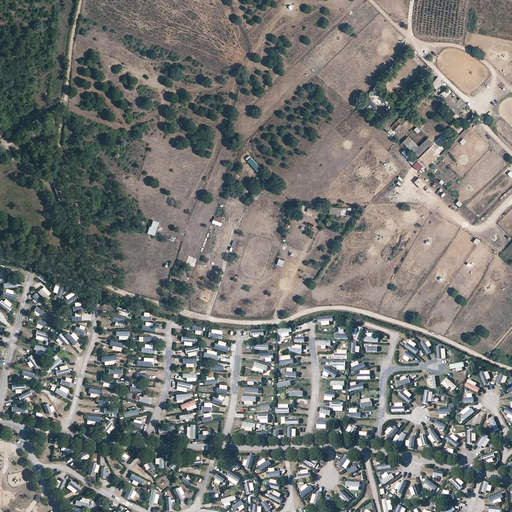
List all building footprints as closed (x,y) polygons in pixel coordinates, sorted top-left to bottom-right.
[(439,88),(444,83),(438,78),(433,83),(439,88)] [(448,88),(439,96),(456,115),(467,106),(460,98),(457,100),(451,93),(452,92),(448,88)] [(391,128),(396,133),(407,122),(401,116),(391,128)] [(439,154),(431,145),(420,157),(428,165),(439,154)] [(51,178),(52,183),(58,202),(65,200),(59,182),(62,181),(60,175),(51,178)] [(148,234),(155,236),(159,222),(151,220),(148,234)] [(195,265),(197,259),(189,256),(187,263),(195,265)] [(14,272),(1,278),(4,284),(16,278),(14,272)] [(40,273),(37,277),(47,284),(50,280),(40,273)] [(35,292),(48,301),(52,296),(39,287),(35,292)] [(68,304),(79,293),(74,288),(64,300),(68,304)] [(32,300),(44,310),(48,305),(36,295),(32,300)] [(113,312),(129,316),(130,309),(115,305),(113,312)] [(31,314),(46,319),(48,313),(33,308),(31,314)] [(138,319),(154,321),(155,315),(139,312),(138,319)] [(110,322),(125,326),(127,320),(112,316),(110,322)] [(48,320),(32,318),(31,325),(47,327),(48,320)] [(90,324),(75,321),(74,328),(89,331),(90,324)] [(136,328),(152,331),(153,325),(137,322),(136,328)] [(185,330),(200,333),(202,326),(186,324),(185,330)] [(359,339),(361,325),(354,324),(352,338),(359,339)] [(286,343),(293,328),(287,326),(280,340),(286,343)] [(47,331),(32,328),(31,335),(46,337),(47,331)] [(207,335),(223,337),(224,331),(208,328),(207,335)] [(80,343),(71,330),(65,334),(74,347),(80,343)] [(138,340),(154,343),(155,336),(140,333),(138,340)] [(50,340),(64,347),(67,341),(53,334),(50,340)] [(183,342),(198,345),(200,339),(184,336),(183,342)] [(211,347),(227,350),(228,343),(212,340),(211,347)] [(404,346),(417,354),(421,348),(407,340),(404,346)] [(421,343),(428,357),(434,353),(427,340),(421,343)] [(350,345),(358,358),(364,355),(355,341),(350,345)] [(138,350),(154,353),(155,346),(139,344),(138,350)] [(31,352),(47,356),(48,349),(33,345),(31,352)] [(24,355),(32,369),(37,366),(30,352),(24,355)] [(204,358),(220,361),(221,355),(206,352),(204,358)] [(400,357),(414,365),(417,360),(404,352),(400,357)] [(49,367),(63,358),(59,353),(46,361),(49,367)] [(137,363),(152,366),(154,360),(138,357),(137,363)] [(180,365),(196,368),(197,362),(181,359),(180,365)] [(57,375),(70,368),(67,362),(53,370),(57,375)] [(207,369),(223,372),(224,366),(208,363),(207,369)] [(449,374),(465,372),(464,366),(448,368),(449,374)] [(13,373),(28,378),(30,371),(15,367),(13,373)] [(180,376),(196,379),(197,373),(181,370),(180,376)] [(135,377),(151,380),(152,374),(136,371),(135,377)] [(506,373),(500,371),(496,385),(503,387),(506,373)] [(489,373),(483,374),(487,388),(493,386),(489,373)] [(204,382),(219,383),(220,377),(204,375),(204,382)] [(413,375),(398,380),(400,386),(415,381),(413,375)] [(58,383),(74,385),(75,379),(59,376),(58,383)] [(119,379),(103,377),(102,383),(118,386),(119,379)] [(456,390),(446,378),(441,383),(451,395),(456,390)] [(469,383),(481,391),(485,386),(474,378),(469,383)] [(28,380),(13,387),(16,393),(31,386),(28,380)] [(176,387),(191,390),(192,383),(177,381),(176,387)] [(129,389),(145,392),(146,385),(130,382),(129,389)] [(511,390),(511,382),(502,390),(506,395),(511,390)] [(70,393),(56,385),(53,391),(67,399),(70,393)] [(206,391),(222,394),(223,388),(207,385),(206,391)] [(414,400),(404,388),(399,392),(409,404),(414,400)] [(30,389),(16,397),(19,402),(33,395),(30,389)] [(427,409),(431,394),(425,392),(420,407),(427,409)] [(461,400),(475,398),(474,392),(460,393),(461,400)] [(136,400),(152,403),(153,396),(138,394),(136,400)] [(208,401),(223,404),(224,397),(209,395),(208,401)] [(67,409),(57,396),(52,400),(61,413),(67,409)] [(40,401),(45,416),(51,414),(46,399),(40,401)] [(194,401),(179,406),(181,412),(196,408),(194,401)] [(202,410),(217,412),(219,406),(203,403),(202,410)] [(30,404),(14,406),(15,412),(30,410),(30,404)] [(32,407),(37,422),(43,420),(38,405),(32,407)] [(139,405),(123,410),(125,416),(140,411),(139,405)] [(464,419),(475,410),(471,405),(460,413),(464,419)] [(503,414),(511,418),(511,410),(506,408),(503,414)] [(175,419),(190,422),(191,416),(176,413),(175,419)] [(479,428),(483,415),(477,413),(473,426),(479,428)] [(201,423),(216,420),(215,414),(200,416),(201,423)] [(497,429),(493,415),(487,417),(490,430),(497,429)] [(125,424),(141,427),(142,421),(126,418),(125,424)] [(109,436),(112,421),(106,419),(102,435),(109,436)] [(432,425),(447,431),(449,424),(434,419),(432,425)] [(360,421),(346,428),(348,433),(363,427),(360,421)] [(396,421),(385,432),(389,437),(400,425),(396,421)] [(166,440),(170,424),(163,423),(160,438),(166,440)] [(190,441),(194,426),(187,424),(184,440),(190,441)] [(208,442),(211,426),(205,425),(201,440),(208,442)] [(443,442),(435,428),(429,432),(437,445),(443,442)] [(122,436),(138,439),(139,432),(124,429),(122,436)] [(401,446),(408,432),(403,429),(395,443),(401,446)] [(328,440),(343,437),(342,430),(327,433),(328,440)] [(474,432),(467,432),(466,446),(473,446),(474,432)] [(413,451),(418,436),(411,434),(407,449),(413,451)] [(431,449),(427,434),(420,436),(424,451),(431,449)] [(447,440),(458,448),(462,443),(451,435),(447,440)] [(490,441),(485,437),(476,448),(482,452),(490,441)] [(75,440),(60,444),(61,450),(77,446),(75,440)] [(83,447),(71,457),(75,462),(87,452),(83,447)] [(114,454),(127,462),(130,457),(117,448),(114,454)] [(442,455),(455,458),(457,452),(444,448),(442,455)] [(345,450),(339,464),(345,467),(351,452),(345,450)] [(495,457),(494,451),(480,454),(482,461),(495,457)] [(180,456),(174,453),(168,468),(174,470),(180,456)] [(161,471),(167,469),(164,454),(157,455),(161,471)] [(145,459),(153,473),(158,469),(150,456),(145,459)] [(232,459),(239,473),(245,470),(237,456),(232,459)] [(320,467),(310,456),(305,460),(316,472),(320,467)] [(264,474),(270,459),(264,457),(258,471),(264,474)] [(86,473),(93,475),(98,460),(92,458),(86,473)] [(109,462),(117,476),(122,472),(114,459),(109,462)] [(396,462),(381,459),(379,465),(395,468),(396,462)] [(99,478),(105,479),(107,463),(100,463),(99,478)] [(359,463),(345,471),(348,476),(362,469),(359,463)] [(133,469),(147,477),(150,472),(137,464),(133,469)] [(240,475),(227,466),(223,471),(236,480),(240,475)] [(429,475),(445,478),(446,472),(431,468),(429,475)] [(268,480),(284,476),(282,470),(267,474),(268,480)] [(396,470),(382,478),(385,483),(400,476),(396,470)] [(296,477),(311,479),(312,473),(297,471),(296,477)] [(58,473),(53,488),(59,490),(64,475),(58,473)] [(128,479),(142,487),(145,482),(132,473),(128,479)] [(191,485),(193,478),(178,473),(176,479),(191,485)] [(231,481),(216,474),(214,480),(228,487),(231,481)] [(463,491),(467,486),(456,475),(451,480),(463,491)] [(491,480),(485,477),(478,492),(484,494),(491,480)] [(437,491),(427,479),(422,483),(432,495),(437,491)] [(364,483),(349,480),(347,486),(362,490),(364,483)] [(400,497),(406,482),(400,480),(394,494),(400,497)] [(178,483),(172,485),(179,500),(185,497),(178,483)] [(302,498),(315,489),(311,483),(298,493),(302,498)] [(122,490),(136,498),(139,493),(125,485),(122,490)] [(420,500),(418,485),(412,485),(414,501),(420,500)] [(77,487),(63,495),(66,500),(80,493),(77,487)] [(211,501),(226,495),(223,489),(208,495),(211,501)] [(356,499),(344,489),(339,494),(351,504),(356,499)] [(168,490),(162,493),(169,507),(175,504),(168,490)] [(456,500),(458,494),(442,490),(441,497),(456,500)] [(505,496),(503,490),(488,496),(491,502),(505,496)] [(283,494),(267,491),(266,498),(282,501),(283,494)] [(317,493),(313,508),(320,510),(324,495),(317,493)] [(328,496),(334,510),(340,508),(335,493),(328,496)] [(233,494),(219,502),(223,508),(236,500),(233,494)] [(240,498),(230,510),(232,511),(237,511),(245,502),(240,498)] [(271,511),(263,500),(258,504),(263,511),(271,511)]
